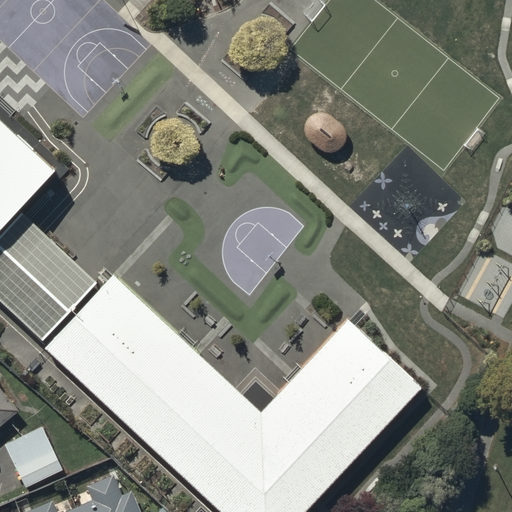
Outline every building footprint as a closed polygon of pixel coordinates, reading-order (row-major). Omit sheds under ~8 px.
[(431,46),(377,0),(343,0),(318,30),(341,49),(242,166),(257,179),(219,224),(203,211),(152,274),(165,285),(158,293),(215,340),(221,332),(240,348),(266,317),(246,301),(313,220),(286,197),(387,79),(396,87),(431,46)] [(0,120),(0,238),(59,176),(0,120)] [(100,287),(23,216),(0,240),(0,304),(44,346),(100,287)] [(117,277),(48,350),(222,511),(311,511),(425,390),(352,322),(265,414),(117,277)] [(0,430),(20,413),(0,389),(0,430)] [(64,472),(43,429),(7,447),(28,490),(64,472)] [(95,503),(79,510),(79,511),(142,511),(134,493),(124,498),(115,478),(89,489),(95,503)] [(79,511),(79,510),(74,511),(59,511),(55,503),(33,511),(79,511)]
